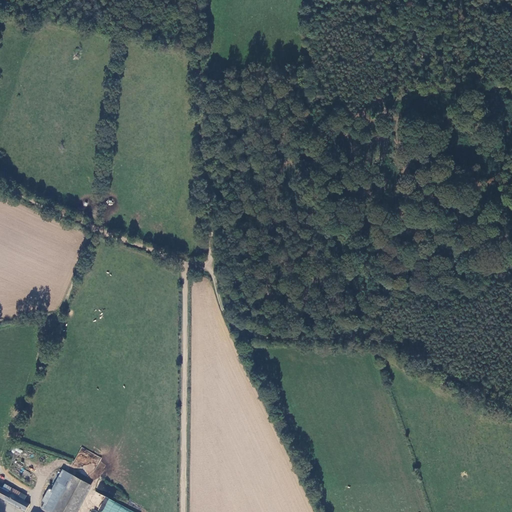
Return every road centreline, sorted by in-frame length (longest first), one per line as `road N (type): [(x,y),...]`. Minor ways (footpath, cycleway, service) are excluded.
road 1 (track): [(511,405),(376,337),(253,337),(231,325),(207,265),(186,262)]
road 2 (track): [(186,262),(181,511)]
road 3 (track): [(186,262),(0,186)]
